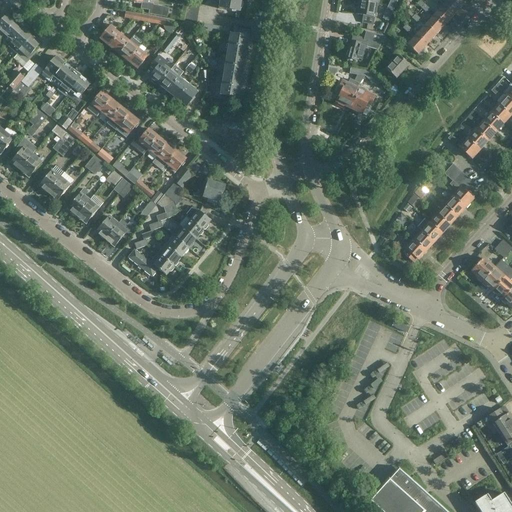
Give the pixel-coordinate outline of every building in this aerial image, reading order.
[(220,0),(219,9),(239,13),(240,10),(243,11),(244,4),(241,4),(241,0),(220,0)] [(390,0),(382,17),(389,21),(399,0),(398,0),(390,0)] [(459,0),(448,0),(444,5),(455,15),(464,4),(459,0)] [(377,4),(359,1),(357,15),(363,16),(362,23),(373,25),(377,4)] [(148,5),(142,3),(141,9),(149,11),(148,14),(167,18),(169,9),(153,6),(153,5),(148,4),(148,5)] [(194,24),(196,24),(197,24),(200,6),(186,3),(183,22),(186,29),(193,30),(194,24)] [(431,11),(424,5),(421,8),(428,14),(431,11)] [(444,5),(435,15),(446,25),(455,15),(444,5)] [(132,14),(131,20),(144,22),(145,16),(132,14)] [(7,15),(4,18),(2,16),(0,18),(0,32),(3,35),(15,22),(7,15)] [(422,21),(415,15),(412,19),(419,24),(422,21)] [(435,15),(426,25),(437,35),(446,25),(435,15)] [(158,19),(145,16),(144,22),(157,25),(158,19)] [(15,22),(3,35),(7,39),(5,41),(9,45),(23,30),(15,22)] [(99,40),(109,47),(119,34),(114,30),(115,29),(111,25),(110,27),(99,40)] [(230,29),(204,25),(203,32),(229,36),(230,29)] [(409,35),(413,31),(406,25),(403,29),(409,35)] [(426,25),(416,35),(427,45),(437,35),(426,25)] [(16,54),(31,37),(23,30),(9,45),(8,46),(16,54)] [(168,42),(161,50),(167,55),(173,47),(172,46),(181,36),(176,32),(172,37),(168,42)] [(377,51),(381,43),(385,38),(384,37),(384,38),(366,33),(365,40),(353,36),(346,60),(355,62),(356,59),(361,60),(365,48),(377,51)] [(119,34),(109,47),(118,54),(128,42),(119,34)] [(227,40),(226,43),(247,47),(248,38),(230,35),(229,41),(227,40)] [(418,55),(427,45),(416,35),(407,46),(418,55)] [(39,45),(31,37),(16,54),(27,64),(36,53),(33,51),(39,45)] [(399,50),(385,38),(381,43),(395,55),(399,50)] [(128,42),(118,54),(127,62),(137,49),(128,42)] [(247,47),(226,43),(225,49),(228,49),(227,52),(245,55),(247,47)] [(137,49),(127,62),(137,69),(148,55),(145,52),(144,54),(137,49)] [(245,55),(227,52),(226,61),(244,64),(245,55)] [(49,74),(53,78),(64,64),(55,57),(42,74),(47,77),(49,74)] [(396,79),(408,66),(398,57),(386,70),(396,79)] [(244,64),(226,61),(223,60),(222,69),(224,69),(242,72),(244,64)] [(149,78),(152,80),(158,85),(162,80),(171,70),(161,63),(157,68),(156,67),(151,73),(152,74),(149,78)] [(64,64),(53,78),(57,81),(55,84),(60,88),(65,80),(73,71),(64,64)] [(43,71),(36,65),(14,91),(23,98),(31,89),(29,88),(43,71)] [(191,65),(186,70),(191,74),(195,69),(191,65)] [(365,77),(367,71),(351,68),(350,74),(365,77)] [(242,72),(224,69),(223,78),(240,80),(241,80),(242,72)] [(171,70),(162,80),(158,85),(167,93),(177,80),(180,77),(171,70)] [(17,71),(6,84),(14,91),(25,78),(17,71)] [(73,71),(65,80),(60,88),(64,91),(66,88),(70,91),(79,80),(81,78),(73,71)] [(365,77),(369,80),(376,87),(380,82),(367,71),(365,77)] [(180,77),(177,80),(167,93),(176,100),(189,85),(180,77)] [(81,78),(79,80),(70,91),(74,94),(72,97),(77,101),(90,85),(81,78)] [(240,80),(223,78),(222,80),(220,80),(219,86),(239,89),(241,80),(240,80)] [(336,103),(351,109),(357,97),(354,96),(357,89),(342,82),(338,91),(341,92),(336,103)] [(511,85),(510,84),(502,93),(507,97),(511,101),(511,85)] [(189,85),(176,100),(186,107),(189,103),(190,104),(194,98),(193,98),(199,91),(196,89),(195,90),(189,85)] [(239,89),(219,86),(219,89),(221,89),(220,95),(238,98),(239,89)] [(0,98),(4,102),(14,91),(9,87),(0,97),(0,98)] [(374,97),(357,89),(354,96),(357,97),(351,109),(362,115),(367,104),(370,106),(374,97)] [(10,107),(19,95),(14,91),(4,102),(10,107)] [(51,100),(55,96),(54,95),(50,91),(46,96),(51,100)] [(91,105),(92,105),(90,107),(94,110),(95,108),(101,112),(111,100),(101,92),(91,105)] [(511,115),(511,101),(507,97),(499,106),(511,116),(511,115)] [(120,107),(111,100),(101,112),(101,113),(100,115),(103,117),(104,115),(110,120),(120,107)] [(50,118),(55,111),(46,104),(41,111),(50,118)] [(499,106),(492,113),(490,111),(489,113),(491,114),(503,125),(511,116),(499,106)] [(129,115),(120,107),(110,120),(117,125),(115,127),(118,129),(119,127),(129,115)] [(42,114),(40,113),(37,110),(28,121),(33,125),(42,114)] [(74,110),(67,119),(65,118),(59,125),(66,130),(78,114),(74,110)] [(42,114),(33,125),(33,126),(27,134),(32,138),(41,127),(47,119),(42,114)] [(491,114),(485,122),(481,118),(479,119),(484,123),(495,134),(503,125),(491,114)] [(139,122),(129,115),(119,127),(125,132),(124,134),(128,136),(129,135),(139,122)] [(484,123),(477,130),(475,129),(474,130),(488,142),(495,134),(484,123)] [(71,138),(57,126),(52,132),(61,140),(53,149),(58,153),(71,138)] [(8,128),(4,132),(0,137),(0,154),(1,155),(13,140),(13,139),(16,134),(8,128)] [(488,142),(474,130),(472,128),(471,129),(475,132),(469,139),(466,135),(464,137),(480,151),(488,142)] [(76,129),(72,134),(79,140),(83,135),(76,129)] [(149,130),(139,142),(137,144),(141,147),(142,146),(148,150),(158,137),(149,130)] [(83,135),(79,140),(88,147),(92,142),(83,135)] [(456,141),(451,137),(450,136),(447,139),(453,144),(456,141)] [(167,145),(158,137),(148,150),(147,152),(150,154),(151,152),(157,157),(167,145)] [(480,151),(464,137),(456,145),(472,160),(480,151)] [(71,138),(58,153),(63,157),(76,142),(71,138)] [(92,142),(88,147),(97,155),(101,150),(92,142)] [(79,144),(76,149),(81,153),(85,148),(79,144)] [(176,152),(167,145),(157,157),(163,162),(162,164),(165,166),(166,165),(176,152)] [(11,163),(20,171),(32,155),(23,148),(11,163)] [(101,150),(97,155),(104,161),(108,156),(101,150)] [(186,160),(176,152),(166,165),(172,169),(171,171),(174,174),(186,160)] [(32,155),(20,171),(29,178),(45,159),(40,156),(37,159),(32,155)] [(90,172),(99,161),(94,156),(85,168),(90,172)] [(122,164),(116,170),(125,178),(129,173),(134,167),(126,160),(122,164)] [(78,172),(83,166),(77,161),(72,167),(78,172)] [(95,176),(105,165),(99,161),(90,172),(95,176)] [(175,204),(181,196),(185,191),(183,189),(193,176),(197,173),(209,177),(211,172),(203,165),(192,175),(186,170),(175,183),(174,183),(157,205),(162,209),(163,208),(175,204)] [(445,175),(450,179),(458,170),(453,165),(445,175)] [(450,179),(452,182),(454,183),(463,174),(458,170),(450,179)] [(52,171),(39,187),(48,194),(61,179),(52,171)] [(128,183),(114,172),(106,182),(110,185),(111,183),(116,187),(113,191),(118,195),(128,183)] [(61,179),(48,194),(58,202),(70,186),(74,181),(65,174),(61,179)] [(463,174),(454,183),(459,187),(467,178),(463,174)] [(467,178),(459,187),(463,192),(472,182),(467,178)] [(140,179),(136,183),(149,198),(153,194),(140,179)] [(221,203),(225,187),(207,181),(203,198),(221,203)] [(468,196),(463,192),(459,187),(454,183),(452,182),(450,185),(459,193),(453,199),(465,209),(473,201),(468,196)] [(472,182),(463,192),(468,196),(477,187),(472,182)] [(128,183),(118,195),(124,199),(133,188),(128,183)] [(67,210),(77,217),(89,202),(84,198),(87,194),(88,193),(85,190),(84,191),(83,191),(80,194),(67,210)] [(465,209),(453,199),(449,195),(441,203),(446,207),(457,218),(465,209)] [(89,202),(77,217),(86,225),(98,209),(89,202)] [(156,207),(151,203),(142,214),(147,217),(156,207)] [(175,204),(163,208),(165,214),(167,213),(177,210),(175,204)] [(446,207),(438,216),(449,226),(457,218),(446,207)] [(198,212),(191,221),(203,231),(211,222),(198,212)] [(167,213),(165,214),(155,217),(158,223),(160,222),(169,219),(167,213)] [(438,216),(430,224),(442,235),(449,226),(438,216)] [(96,233),(105,240),(118,225),(109,217),(96,233)] [(179,226),(183,230),(196,240),(203,231),(191,221),(186,218),(179,226)] [(442,235),(430,224),(425,219),(417,228),(422,233),(434,243),(442,235)] [(160,222),(158,223),(148,226),(150,232),(153,231),(162,228),(160,222)] [(118,225),(105,240),(115,248),(127,233),(118,225)] [(183,230),(176,238),(173,236),(172,236),(188,249),(196,240),(183,230)] [(153,231),(150,232),(141,236),(143,241),(146,240),(155,237),(153,231)] [(422,233),(415,241),(426,252),(434,243),(422,233)] [(188,249),(172,236),(165,245),(181,258),(188,249)] [(146,240),(143,241),(134,245),(136,250),(148,246),(146,240)] [(415,241),(406,251),(403,254),(415,265),(426,252),(415,241)] [(511,250),(503,242),(498,246),(508,255),(511,250)] [(181,258),(165,245),(157,254),(161,257),(174,267),(181,258)] [(508,255),(498,246),(494,251),(504,259),(508,255)] [(150,264),(134,251),(128,258),(152,278),(158,270),(150,264)] [(166,276),(174,267),(157,254),(154,259),(150,264),(158,270),(166,276)] [(471,273),(483,283),(495,270),(483,260),(471,273)] [(495,270),(483,283),(493,292),(511,270),(507,266),(499,274),(495,270)] [(511,270),(493,292),(502,300),(511,289),(511,285),(509,283),(511,279),(511,270)] [(511,289),(502,300),(511,309),(511,289)] [(391,320),(390,322),(389,324),(389,325),(399,330),(401,331),(404,326),(391,320)] [(488,417),(477,424),(480,430),(491,423),(499,435),(511,426),(511,419),(509,414),(504,417),(500,410),(494,413),(488,417)] [(511,426),(499,435),(506,446),(506,445),(508,448),(496,455),(499,459),(511,451),(511,426)] [(511,451),(499,459),(503,465),(511,459),(511,451)] [(378,511),(441,511),(398,472),(369,504),(378,511)] [(511,511),(511,506),(505,495),(492,502),(488,496),(475,504),(480,511),(511,511)]
